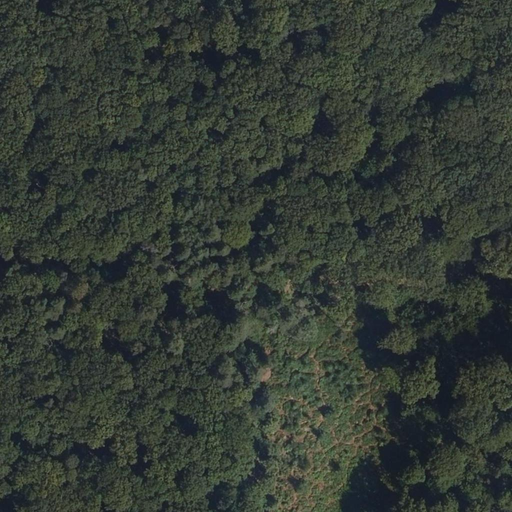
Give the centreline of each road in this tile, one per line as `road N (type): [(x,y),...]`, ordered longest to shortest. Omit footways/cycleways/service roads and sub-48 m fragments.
road 1 (track): [(0,304),(511,279)]
road 2 (track): [(137,0),(511,240)]
road 3 (track): [(377,150),(381,0)]
